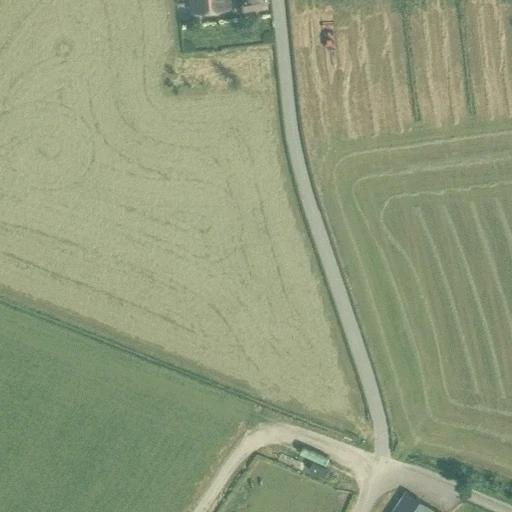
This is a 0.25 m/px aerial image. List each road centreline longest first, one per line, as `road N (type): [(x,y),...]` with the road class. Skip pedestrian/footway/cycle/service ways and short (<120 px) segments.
road 1 (unknown): [(384,473),(331,438),(273,427),(238,444),(195,511)]
road 2 (residential): [(360,511),(375,481),(398,472),(498,511)]
